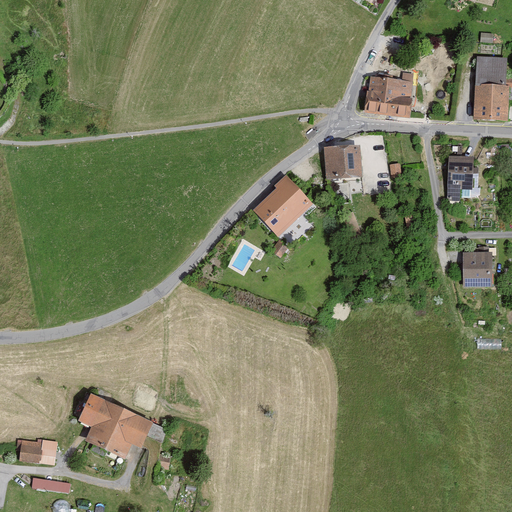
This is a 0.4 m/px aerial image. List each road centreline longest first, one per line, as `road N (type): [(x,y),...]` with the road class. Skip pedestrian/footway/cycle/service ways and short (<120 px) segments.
road 1 (tertiary): [(0,337),(85,325),(139,303),(264,183),(347,127)]
road 2 (tertiary): [(347,127),(511,132)]
road 3 (residential): [(398,0),(345,108),(347,127)]
